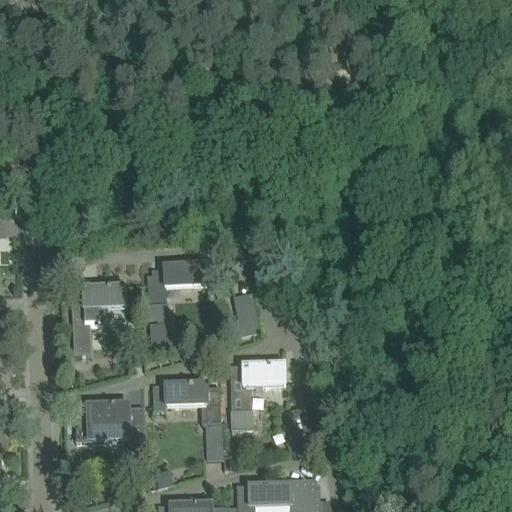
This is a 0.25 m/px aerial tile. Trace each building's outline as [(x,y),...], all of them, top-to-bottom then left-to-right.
[(153,281),(147,281),(149,311),(147,311),(148,327),(158,326),(158,329),(150,329),(152,361),(173,360),(171,328),(165,328),(165,326),(169,325),(168,310),(166,310),(165,297),(165,295),(165,292),(165,290),(186,289),(206,289),(206,290),(207,290),(206,269),(164,271),(164,274),(152,275),(153,281)] [(100,312),(126,311),(126,291),(83,293),(83,296),(72,296),(74,360),(92,359),(90,329),(100,328),(100,312)] [(228,344),(238,341),(259,337),(253,301),(232,306),(236,326),(229,328),(226,333),(228,344)] [(132,362),(144,362),(143,334),(130,334),(132,362)] [(285,370),(231,371),(233,433),(253,433),(252,390),(284,389),(284,391),(286,391),(285,370)] [(165,393),(154,394),(154,414),(154,416),(166,415),(166,412),(202,410),(203,430),(207,430),(222,429),(221,391),(207,391),(207,389),(165,390),(165,393)] [(89,410),(75,411),(76,447),(90,447),(90,450),(130,449),(130,473),(131,490),(131,492),(147,492),(146,461),(145,431),(145,412),(130,413),(130,409),(89,410)] [(306,413),(287,418),(294,443),(313,438),(306,413)] [(222,429),(207,430),(208,444),(208,464),(223,464),(223,461),(223,444),(222,429)] [(294,443),(286,445),(290,460),(298,458),(294,443)] [(232,460),(224,461),(224,476),(232,474),(232,460)] [(289,490),(237,491),(238,511),(237,511),(254,511),(255,511),(291,511),(320,511),(320,506),(320,496),(317,496),(316,485),(288,486),(289,490)]
